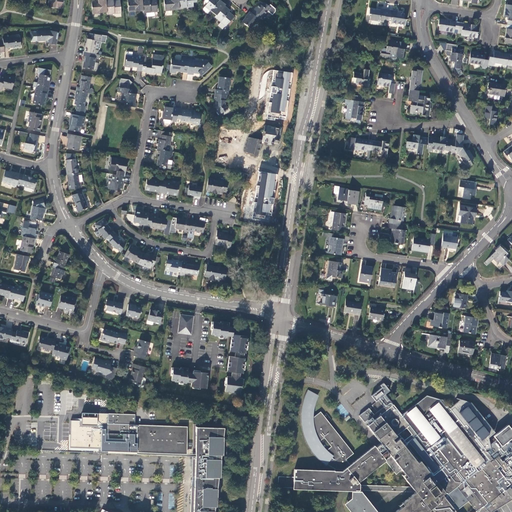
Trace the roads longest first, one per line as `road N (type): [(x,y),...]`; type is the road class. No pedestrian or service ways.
road 1 (residential): [(109,207),(140,238),(206,253),(216,213),(134,198)]
road 2 (tertiary): [(104,267),(152,291),(277,312)]
road 3 (secondary): [(275,319),(261,403),(262,456)]
road 4 (residential): [(185,92),(151,97),(134,198)]
road 5 (secondary): [(262,456),(284,321)]
road 6 (residential): [(383,350),(511,387)]
road 7 (residential): [(468,119),(428,49),(420,5)]
road 8 (residential): [(363,224),(359,245),(367,255),(456,271)]
